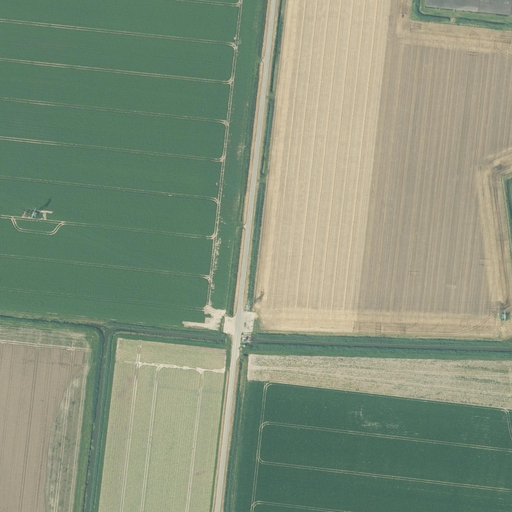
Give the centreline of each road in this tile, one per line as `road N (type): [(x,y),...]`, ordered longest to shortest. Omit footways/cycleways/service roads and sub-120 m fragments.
road 1 (unclassified): [(216,511),(273,0)]
road 2 (track): [(234,351),(511,361)]
road 3 (track): [(236,331),(511,340)]
road 4 (track): [(0,322),(94,336),(76,511)]
road 5 (track): [(236,334),(0,309)]
